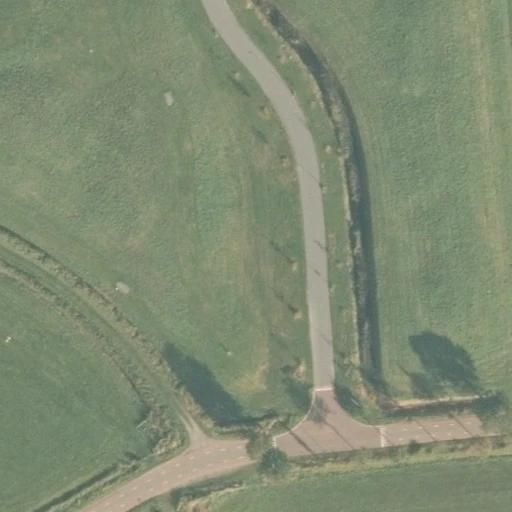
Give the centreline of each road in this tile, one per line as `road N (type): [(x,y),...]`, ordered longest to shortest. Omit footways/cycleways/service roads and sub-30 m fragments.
road 1 (unclassified): [(211,0),(293,119),(305,159),(326,441)]
road 2 (track): [(211,458),(108,327),(0,250)]
road 3 (tertiary): [(98,511),(182,467),(326,441)]
road 4 (tertiary): [(326,441),(511,424)]
